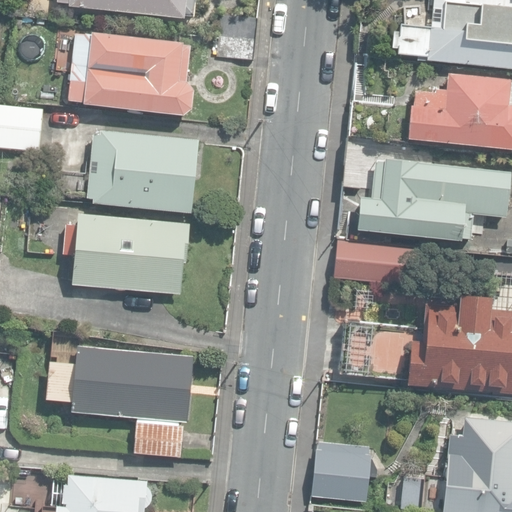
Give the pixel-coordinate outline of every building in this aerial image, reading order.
[(69,5),(185,18),(186,14),(195,15),(196,0),(61,0),(61,1),(69,2),(69,5)] [(428,60),(511,67),(511,4),(487,2),(487,0),(432,0),(431,27),(401,24),(400,32),(395,31),(393,48),(399,49),(399,54),(428,56),(428,60)] [(219,35),(255,38),(257,17),(221,14),(219,35)] [(69,100),(184,114),(192,108),(194,89),(187,81),(191,43),(58,29),(54,69),(72,71),(69,100)] [(253,59),(255,38),(219,35),(218,56),(253,59)] [(409,136),(511,148),(511,104),(509,104),(511,80),(449,73),(447,90),(437,89),(436,92),(414,89),(409,136)] [(0,146),(40,151),(44,108),(0,103),(0,146)] [(351,130),(380,132),(381,110),(353,107),(351,130)] [(93,202),(193,211),(200,140),(101,130),(101,133),(94,133),(88,198),(94,198),(93,202)] [(360,196),(357,228),(471,239),(474,212),(506,215),(511,170),(435,163),(436,153),(424,152),(424,163),(375,158),(372,197),(360,196)] [(343,184),(372,188),(375,165),(345,161),(343,184)] [(72,282),(180,292),(183,261),(187,261),(190,223),(79,213),(77,224),(67,223),(64,253),(75,254),(72,282)] [(424,246),(339,238),(336,278),(421,286),(424,246)] [(407,384),(511,392),(511,311),(490,310),(491,296),(458,294),(457,306),(425,303),(422,341),(411,340),(407,384)] [(341,372),(406,378),(411,326),(345,320),(341,372)] [(32,352),(50,353),(51,342),(33,341),(32,352)] [(188,422),(194,356),(77,345),(75,363),(50,361),(47,399),(72,402),(71,411),(187,422),(188,422)] [(511,511),(511,421),(464,416),(462,435),(448,433),(443,475),(423,473),(422,479),(402,477),(398,509),(422,511),(511,511)] [(179,425),(137,421),(134,453),(182,457),(185,425),(179,425)] [(364,501),(369,446),(317,441),(312,496),(364,501)] [(147,485),(147,479),(68,473),(67,480),(52,478),(50,505),(57,505),(56,511),(144,511),(145,505),(148,502),(151,497),(151,492),(149,487),(147,485)]
